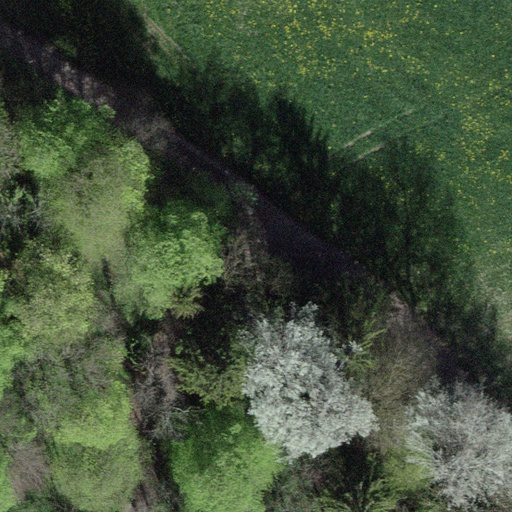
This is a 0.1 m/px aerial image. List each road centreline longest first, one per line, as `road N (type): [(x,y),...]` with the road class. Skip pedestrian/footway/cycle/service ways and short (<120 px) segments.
road 1 (track): [(0,41),(190,146),(292,214),(346,265)]
road 2 (track): [(346,265),(253,242),(189,275),(154,369),(136,511)]
road 3 (track): [(511,497),(471,414),(395,313),(346,265)]
